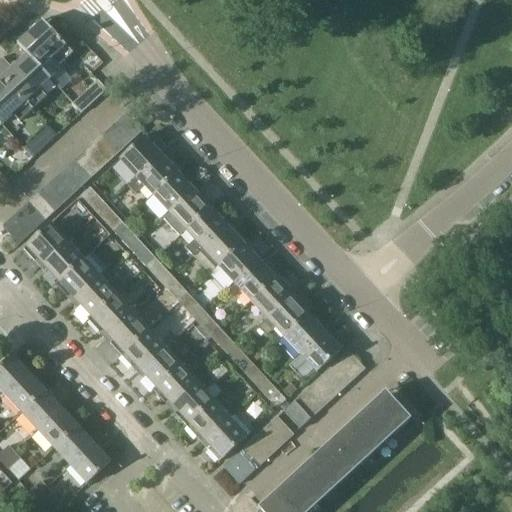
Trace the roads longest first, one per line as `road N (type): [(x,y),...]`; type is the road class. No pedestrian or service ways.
road 1 (residential): [(367,291),(124,28)]
road 2 (residential): [(9,299),(206,511)]
road 3 (residential): [(367,291),(511,157)]
